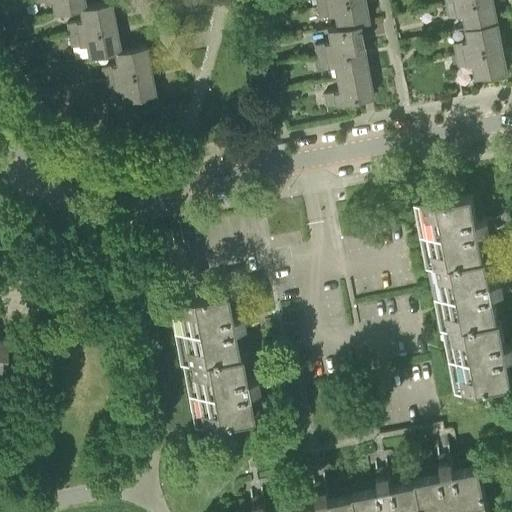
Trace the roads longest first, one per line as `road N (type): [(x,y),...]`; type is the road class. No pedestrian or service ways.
road 1 (residential): [(511,121),(145,189)]
road 2 (residential): [(27,511),(132,488),(148,463),(155,436),(139,341),(145,280)]
road 3 (residential): [(145,189),(63,176),(22,154),(0,128)]
road 4 (residential): [(145,280),(0,302)]
